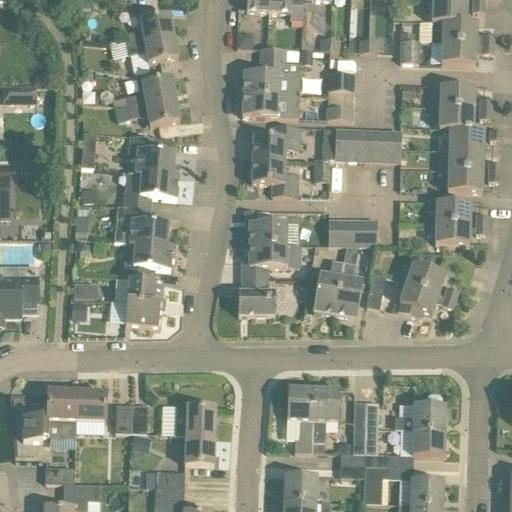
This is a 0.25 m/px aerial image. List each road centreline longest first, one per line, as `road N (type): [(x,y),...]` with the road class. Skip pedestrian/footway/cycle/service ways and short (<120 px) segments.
road 1 (residential): [(195,357),(229,163),(215,94),(220,0)]
road 2 (residential): [(482,357),(254,357)]
road 3 (residential): [(245,511),(254,357)]
road 4 (residential): [(477,511),(482,357)]
road 5 (residential): [(195,357),(54,357)]
